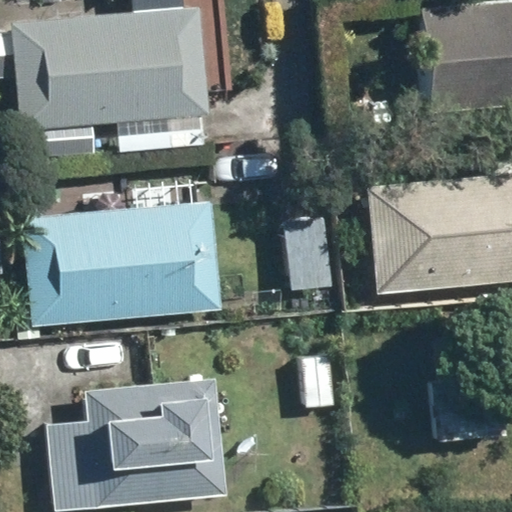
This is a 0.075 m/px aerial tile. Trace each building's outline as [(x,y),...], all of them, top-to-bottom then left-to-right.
[(511,0),(444,0),(411,3),(421,108),(511,100),(511,0)] [(190,3),(0,17),(8,125),(105,118),(107,147),(192,141),(190,112),(198,111),(190,3)] [(511,171),(354,185),(364,289),(511,275),(511,171)] [(200,198),(11,211),(18,320),(208,306),(200,198)] [(314,211),(273,215),(280,286),(321,282),(314,211)] [(204,372),(72,386),(75,416),(36,420),(46,509),(217,491),(204,372)] [(474,373),(422,377),(427,436),(479,432),(474,373)]
